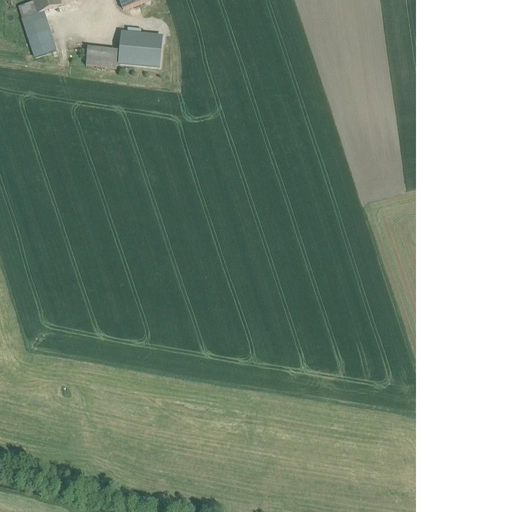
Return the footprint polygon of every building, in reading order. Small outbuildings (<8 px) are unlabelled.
[(27,6),(31,18),(44,13),(62,7),(59,0),(32,0),(34,4),(27,6)] [(119,0),(123,11),(151,1),(150,0),(119,0)] [(44,13),(31,18),(23,20),(35,59),(56,52),(44,13)] [(162,39),(123,35),(120,65),(160,69),(162,39)] [(86,67),(116,70),(118,53),(88,50),(86,67)]
